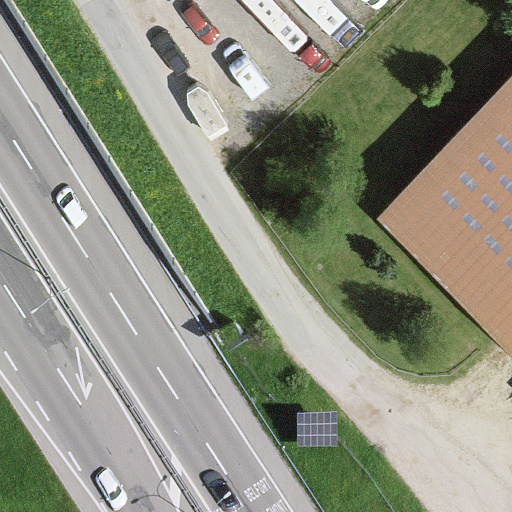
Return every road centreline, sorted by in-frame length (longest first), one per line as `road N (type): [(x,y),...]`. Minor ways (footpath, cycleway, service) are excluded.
road 1 (trunk): [(251,511),(0,120)]
road 2 (unclassified): [(93,0),(319,363)]
road 3 (trunk): [(0,297),(134,511)]
road 4 (track): [(319,363),(456,511)]
